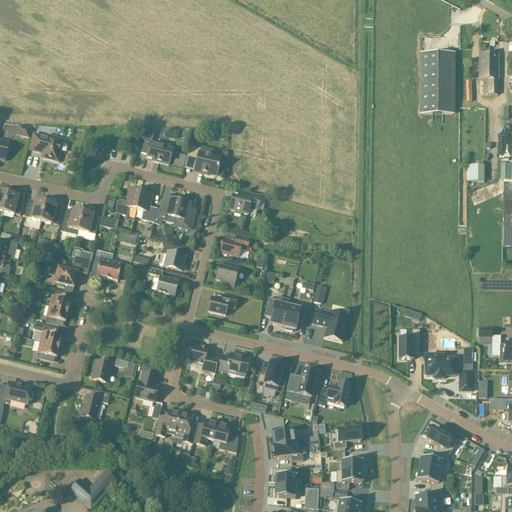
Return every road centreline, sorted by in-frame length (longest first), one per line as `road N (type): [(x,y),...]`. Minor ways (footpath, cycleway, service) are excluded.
road 1 (track): [(355,369),(360,0)]
road 2 (residential): [(187,327),(216,200),(119,170),(89,200),(0,178)]
road 3 (residential): [(0,366),(72,384),(92,303),(187,327)]
road 4 (residential): [(403,390),(380,376),(187,327)]
road 5 (residential): [(253,418),(169,397),(187,327)]
road 6 (residential): [(394,511),(392,417),(403,390)]
road 7 (residential): [(511,446),(403,390)]
